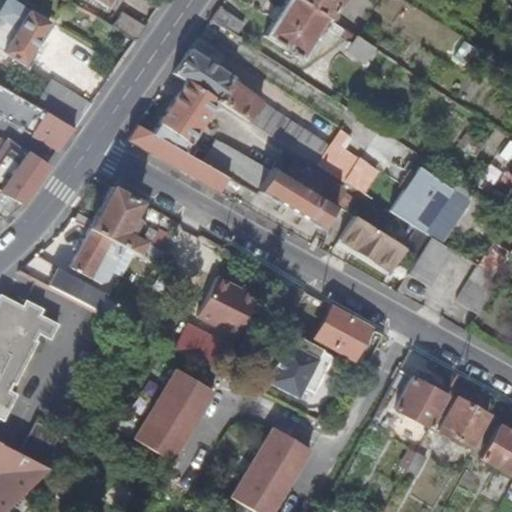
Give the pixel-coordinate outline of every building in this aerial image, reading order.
[(51,20),(19,0),(6,0),(0,11),(0,12),(18,25),(3,51),(24,65),(51,20)] [(323,27),(328,19),(299,0),(285,0),(263,34),(302,59),(323,27)] [(299,0),(328,19),(340,0),(299,0)] [(414,33),(424,15),(407,4),(397,22),(414,33)] [(211,18),(236,36),(243,24),(218,7),(211,18)] [(111,24),(136,39),(146,25),(121,9),(111,24)] [(352,33),(328,19),(323,27),(346,43),(352,33)] [(359,62),(369,45),(352,33),(346,43),(341,50),(359,62)] [(189,48),(172,73),(184,80),(215,100),(318,164),(329,146),(232,82),(235,77),(189,48)] [(154,131),(192,153),(195,148),(189,144),(215,100),(184,80),(154,131)] [(37,107),(56,118),(73,129),(90,104),(52,81),(48,87),(37,107)] [(0,117),(59,150),(73,129),(56,118),(37,107),(0,85),(0,117)] [(221,192),(231,175),(205,160),(192,153),(154,131),(138,122),(127,140),(221,192)] [(464,133),(455,145),(474,158),(483,145),(464,133)] [(511,164),(511,144),(504,141),(496,157),(511,164)] [(318,164),(345,182),(358,161),(331,143),(329,146),(318,164)] [(0,190),(22,203),(49,165),(18,145),(14,149),(10,146),(0,159),(0,190)] [(274,164),(338,204),(345,193),(326,180),(329,177),(284,150),(274,164)] [(323,228),(338,204),(274,164),(271,170),(260,189),(323,228)] [(391,211),(425,232),(452,188),(419,167),(391,211)] [(157,261),(164,249),(125,229),(140,200),(113,185),(90,229),(124,245),(157,261)] [(0,215),(5,219),(22,203),(0,190),(0,215)] [(174,229),(179,221),(164,213),(160,221),(174,229)] [(108,277),(124,245),(90,229),(72,264),(102,279),(108,277)] [(425,232),(420,229),(408,248),(420,256),(432,237),(425,232)] [(433,286),(455,251),(432,237),(420,256),(410,272),(433,286)] [(380,260),(408,276),(410,272),(420,256),(393,238),(380,260)] [(50,285),(98,310),(108,291),(59,266),(50,285)] [(458,301),(481,314),(502,282),(497,278),(480,267),(458,301)] [(292,283),(276,274),(255,313),(271,322),(278,310),(292,283)] [(209,278),(181,341),(219,358),(247,295),(209,278)] [(292,317),(306,290),(292,283),(278,310),(292,317)] [(0,423),(13,398),(8,395),(39,337),(47,341),(56,325),(37,316),(40,310),(23,301),(20,307),(0,298),(0,423)] [(354,358),(371,326),(333,305),(314,336),(354,358)] [(297,398),(322,350),(290,333),(278,357),(272,368),(265,381),(297,398)] [(265,364),(272,368),(278,357),(270,353),(265,364)] [(212,391),(175,367),(132,437),(169,460),(212,391)] [(399,371),(371,423),(383,430),(395,410),(428,428),(438,412),(446,396),(399,371)] [(456,398),(447,393),(446,396),(438,412),(445,417),(456,398)] [(457,396),(456,398),(445,417),(438,430),(470,448),(488,414),(457,396)] [(51,464),(67,443),(34,424),(19,453),(48,468),(51,464)] [(272,511),(310,449),(272,427),(231,496),(256,511),(272,511)] [(511,434),(499,427),(482,458),(511,474),(511,434)] [(48,468),(19,453),(0,442),(0,472),(28,487),(37,479),(48,468)] [(414,453),(406,470),(416,476),(425,458),(414,453)] [(64,475),(51,464),(48,468),(37,479),(50,490),(64,475)] [(0,511),(2,511),(28,487),(0,472),(0,511)] [(449,494),(461,507),(482,488),(470,476),(449,494)]
